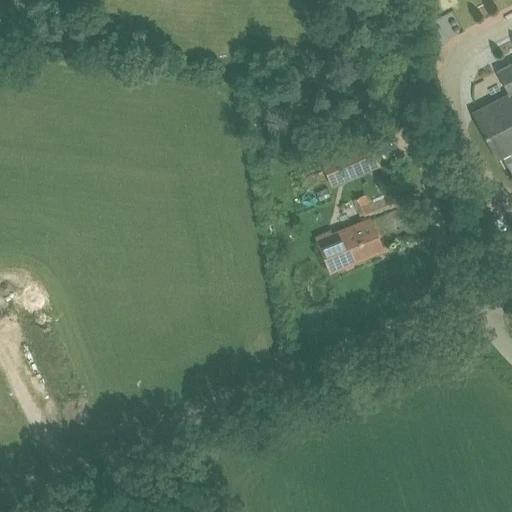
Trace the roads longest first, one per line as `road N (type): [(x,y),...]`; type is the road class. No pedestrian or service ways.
road 1 (unclassified): [(0,504),(469,306)]
road 2 (track): [(394,0),(428,191),(444,254),(469,306)]
